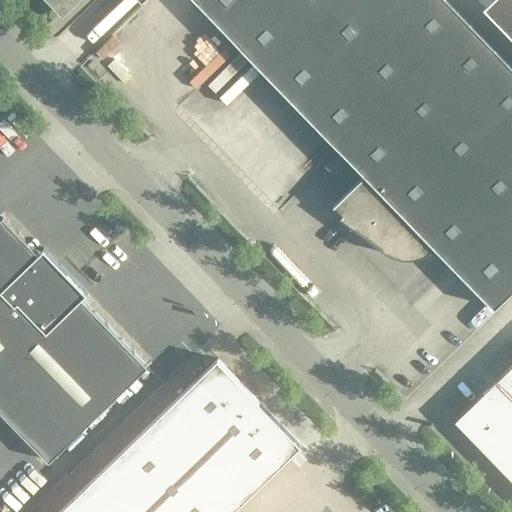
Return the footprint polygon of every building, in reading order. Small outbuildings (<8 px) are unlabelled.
[(53,0),(62,9),(72,0),(53,0)] [(344,146),(471,23),(448,0),(195,0),(240,45),(243,42),(344,146)] [(511,0),(482,0),(486,3),(484,5),(511,34),(511,0)] [(433,249),(435,247),(494,308),(511,290),(511,65),(471,23),(344,146),(368,171),(333,205),(334,206),(335,205),(343,214),(341,216),(340,216),(339,217),(383,250),(387,252),(390,254),(392,255),(396,256),(398,257),(400,257),(404,258),(408,258),(410,258),(414,258),(418,257),(419,256),(421,256),(425,254),(427,253),(430,251),(433,249)] [(190,88),(203,101),(239,69),(226,55),(190,88)] [(38,253),(3,217),(0,219),(0,410),(49,461),(147,366),(82,298),(88,293),(43,247),(38,253)] [(231,511),(301,445),(217,359),(58,511),(231,511)] [(511,364),(455,420),(511,479),(511,364)]
